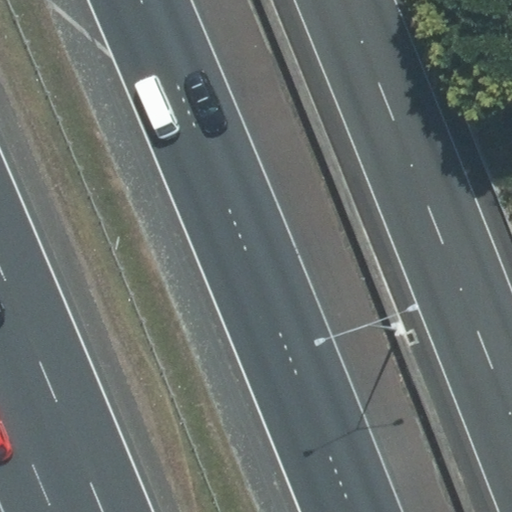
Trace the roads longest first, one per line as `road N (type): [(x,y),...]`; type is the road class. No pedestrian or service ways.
road 1 (motorway): [(152,0),(195,89),(354,511)]
road 2 (motorway): [(100,511),(0,278)]
